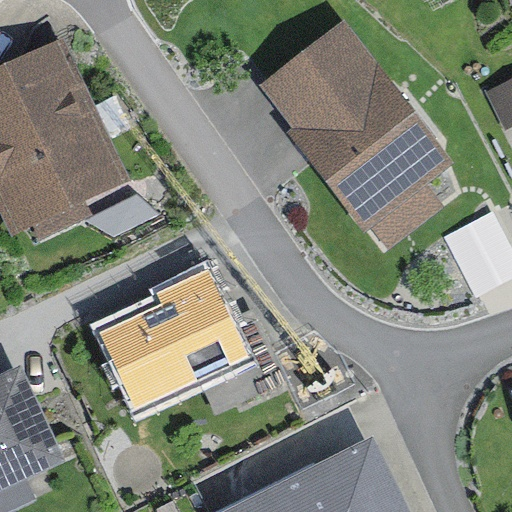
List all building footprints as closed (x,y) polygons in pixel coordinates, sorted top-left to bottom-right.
[(342,31),(264,87),(363,223),(441,166),(342,31)] [(0,209),(9,229),(111,184),(53,54),(0,77),(0,209)] [(511,68),(499,74),(511,101),(511,68)] [(511,253),(492,214),(444,238),(475,302),(511,283),(511,253)] [(198,288),(98,334),(131,407),(231,360),(198,288)] [(13,377),(0,383),(0,478),(50,455),(13,377)] [(265,511),(396,511),(373,461),(265,511)]
